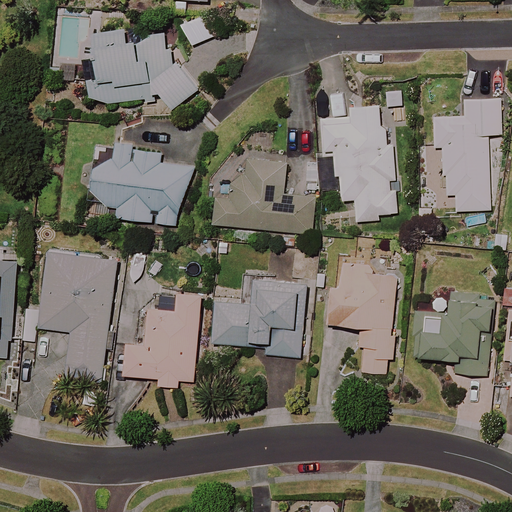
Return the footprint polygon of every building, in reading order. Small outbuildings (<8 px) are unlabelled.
[(167,65),(164,31),(99,36),(104,102),(159,97),(170,110),(197,87),(174,60),(167,65)] [(502,135),(501,99),(465,99),(465,117),(434,117),(434,147),(444,147),(444,195),(457,195),(457,211),(490,211),(489,136),(502,135)] [(381,132),(379,106),(349,108),(350,118),(325,120),(327,152),(336,151),(337,176),(344,176),(346,201),(356,200),(358,222),(379,220),(379,215),(399,214),(394,145),(387,146),(386,132),(381,132)] [(162,155),(121,143),(117,157),(104,153),(91,198),(121,207),(119,214),(157,226),(158,222),(176,227),(193,171),(160,161),(162,155)] [(287,163),(246,159),(242,200),(229,199),(216,197),(214,224),(313,233),(316,197),(284,194),(287,163)] [(511,234),(493,232),(491,251),(509,253),(511,234)] [(39,346),(42,327),(71,331),(65,376),(102,381),(106,349),(113,350),(115,331),(109,330),(118,261),(52,253),(44,311),(26,309),(21,343),(39,346)] [(19,265),(0,262),(0,357),(9,358),(19,265)] [(388,373),(389,360),(395,361),(396,335),(394,335),(396,276),(393,276),(371,275),(372,265),(339,263),(337,304),(331,303),(330,324),(365,326),(363,372),(388,373)] [(308,286),(255,280),(252,305),(221,301),(217,342),(268,348),(267,354),(300,357),(308,286)] [(203,296),(179,293),(178,310),(150,308),(147,345),(131,343),(128,375),(161,378),(160,385),(179,387),(180,380),(195,381),(203,296)] [(448,299),(447,298),(445,296),(442,296),(439,296),(436,297),(434,299),(432,302),(431,305),(432,308),(433,311),(434,311),(418,310),(416,357),(457,359),(456,373),(490,374),(492,327),(497,327),(499,296),(448,294),(448,299)]
